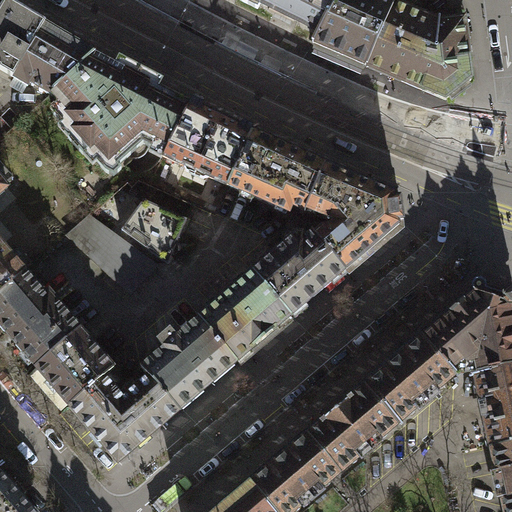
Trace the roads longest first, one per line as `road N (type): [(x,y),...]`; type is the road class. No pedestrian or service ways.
road 1 (residential): [(453,194),(443,240),(429,257),(138,511)]
road 2 (tertiary): [(62,0),(291,121),(453,194)]
road 3 (tertiary): [(511,139),(419,119),(161,0)]
road 4 (residential): [(0,397),(96,511)]
